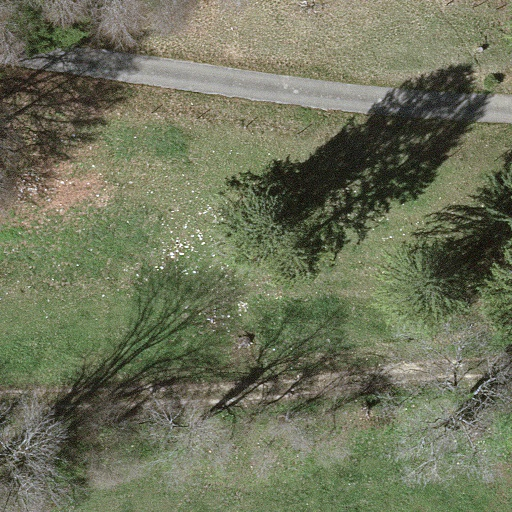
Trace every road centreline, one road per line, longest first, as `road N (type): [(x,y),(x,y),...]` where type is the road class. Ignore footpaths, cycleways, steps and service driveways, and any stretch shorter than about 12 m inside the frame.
road 1 (track): [(511,113),(0,59)]
road 2 (track): [(511,391),(383,377),(0,406)]
